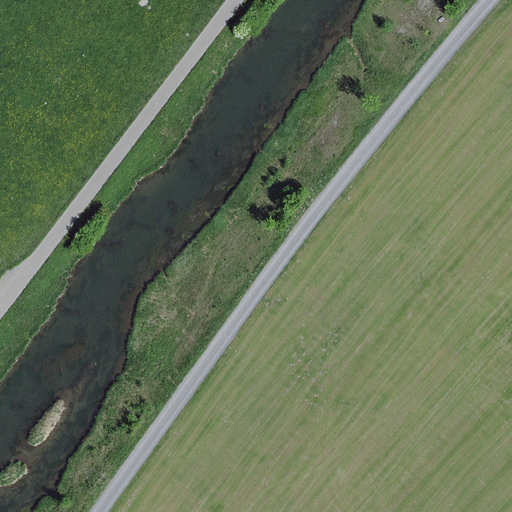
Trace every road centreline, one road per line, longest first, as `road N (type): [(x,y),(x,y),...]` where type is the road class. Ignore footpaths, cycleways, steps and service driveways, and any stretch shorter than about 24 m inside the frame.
road 1 (track): [(494,0),(102,511)]
road 2 (unclassified): [(0,308),(234,0)]
